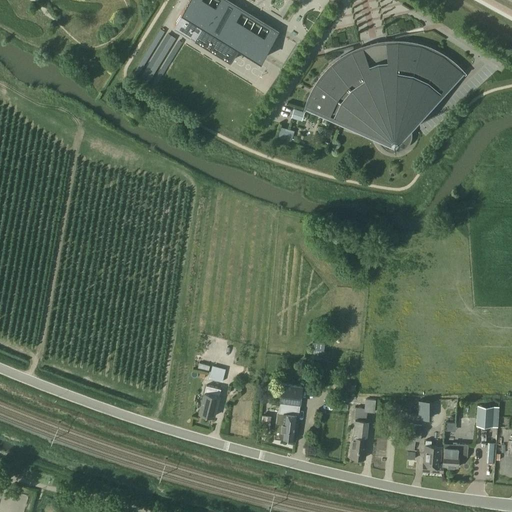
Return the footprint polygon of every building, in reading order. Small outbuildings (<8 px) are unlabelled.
[(193,38),(231,61),(240,47),(261,60),(278,32),(226,0),(189,0),(182,11),(174,26),(193,38)] [(163,40),(173,44),(176,36),(166,32),(163,40)] [(316,84),(309,97),(305,109),(306,109),(381,133),(380,136),(378,136),(378,135),(377,135),(377,137),(378,138),(378,140),(379,141),(379,142),(380,144),(381,145),(382,146),(383,147),(384,148),(385,149),(387,150),(388,150),(390,151),(391,151),(393,152),(394,152),(396,152),(397,152),(399,151),(400,151),(401,150),(403,150),(404,149),(405,148),(406,147),(407,146),(408,145),(409,144),(410,143),(411,141),(411,140),(412,138),(412,137),(412,135),(412,134),(412,132),(412,131),(411,129),(411,128),(410,128),(409,127),(408,127),(406,127),(464,75),(464,74),(465,73),(463,70),(461,68),(459,66),(457,64),(455,63),(452,61),(448,58),(444,55),(440,52),(436,50),(431,48),(427,46),(423,45),(420,44),(416,43),(413,42),(410,41),(407,41),(403,41),(399,41),(396,41),(392,41),(386,41),(380,42),(374,42),(369,44),(363,46),(360,47),(357,49),(354,50),(348,54),(342,57),(337,61),(329,68),(322,76),(316,84)] [(291,117),(302,121),(304,112),(294,109),(291,117)] [(291,141),(295,130),(282,126),(278,137),(291,141)] [(316,342),(313,354),(322,357),(325,344),(316,342)] [(209,378),(222,381),(225,370),(212,366),(209,378)] [(282,384),(279,412),(278,412),(275,436),(295,439),(302,386),(282,384)] [(200,413),(214,416),(221,388),(207,385),(200,413)] [(364,436),(366,420),(367,411),(374,412),(376,400),(365,399),(364,408),(356,407),(351,456),(364,457),(366,436),(364,436)] [(419,400),(419,419),(430,419),(430,400),(419,400)] [(478,405),(476,425),(492,426),(494,406),(478,405)] [(409,424),(405,450),(415,451),(416,440),(420,441),(422,426),(409,424)] [(426,445),(425,445),(423,470),(442,472),(443,466),(443,464),(437,464),(438,460),(440,460),(441,446),(431,445),(431,441),(426,440),(426,445)] [(443,464),(443,466),(458,467),(459,455),(467,456),(468,444),(457,443),(457,444),(444,444),(444,452),(443,464)]
